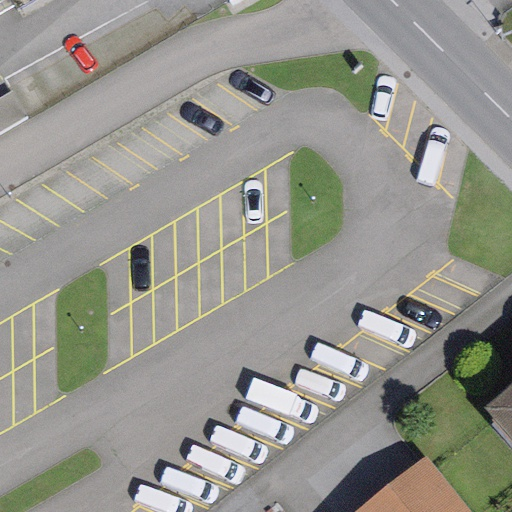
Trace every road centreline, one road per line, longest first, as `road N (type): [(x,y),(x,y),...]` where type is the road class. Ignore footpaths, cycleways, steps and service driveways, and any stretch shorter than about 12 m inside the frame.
road 1 (unknown): [(0,258),(303,79),(344,83),(401,144),(407,170),(397,202),(308,261),(0,436)]
road 2 (unknown): [(511,293),(239,511)]
road 3 (unknown): [(0,129),(189,17),(232,0)]
road 4 (residential): [(511,122),(387,0)]
